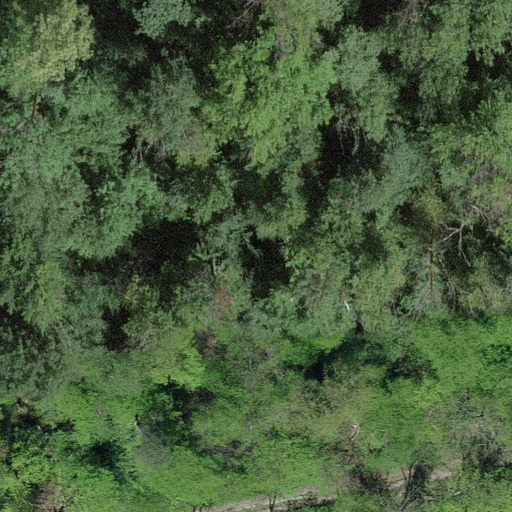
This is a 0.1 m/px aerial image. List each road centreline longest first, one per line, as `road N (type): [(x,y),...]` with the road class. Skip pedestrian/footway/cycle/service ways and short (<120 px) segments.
road 1 (track): [(0,159),(511,42)]
road 2 (track): [(220,511),(396,479),(511,447)]
